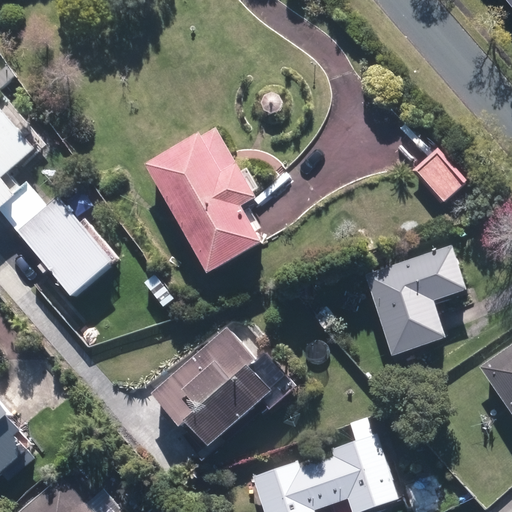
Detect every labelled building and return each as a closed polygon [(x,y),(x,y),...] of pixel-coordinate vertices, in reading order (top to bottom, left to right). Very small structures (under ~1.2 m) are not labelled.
[(0,213),(22,194),(14,185),(52,152),(6,99),(0,104),(0,213)] [(218,135),(164,167),(222,265),(277,233),(218,135)] [(467,183),(437,151),(413,174),(443,206),(467,183)] [(75,196),(33,232),(81,290),(124,255),(75,196)] [(455,247),(375,278),(404,354),(461,333),(450,304),(474,295),(455,247)] [(318,295),(303,308),(325,332),(340,319),(318,295)] [(286,385),(237,329),(154,400),(203,456),(286,385)] [(511,355),(495,368),(511,391),(511,355)] [(0,475),(41,444),(0,392),(0,475)] [(381,433),(266,472),(279,511),(394,511),(407,508),(381,433)] [(119,511),(78,468),(31,511),(119,511)]
